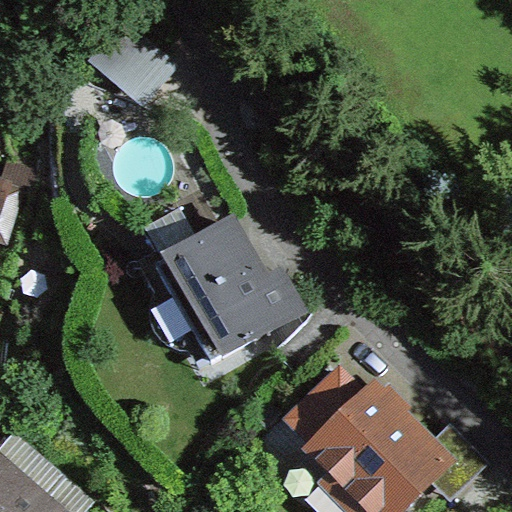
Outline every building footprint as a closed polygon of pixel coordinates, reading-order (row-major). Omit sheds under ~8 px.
[(23,190),(22,193),(34,197),(38,169),(11,161),(4,185),(23,190)] [(4,185),(0,183),(0,239),(7,242),(22,193),(23,190),(4,185)] [(199,188),(138,223),(163,266),(156,270),(212,365),(299,315),(278,279),(266,287),(231,227),(224,231),(199,188)] [(308,321),(276,352),(297,374),(329,343),(308,321)] [(430,447),(374,392),(367,400),(341,375),(293,424),(318,448),(313,453),(373,511),(400,511),(433,479),(448,464),(430,447)] [(487,467),(448,429),(430,447),(448,464),(433,479),(454,500),(487,467)] [(13,437),(0,451),(0,471),(46,511),(86,511),(92,506),(13,437)] [(0,511),(46,511),(0,471),(0,511)]
